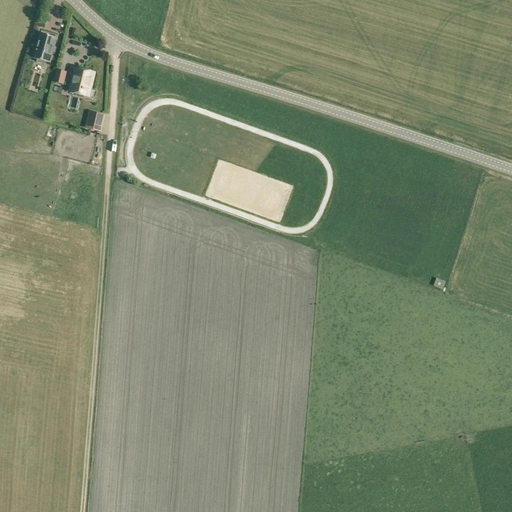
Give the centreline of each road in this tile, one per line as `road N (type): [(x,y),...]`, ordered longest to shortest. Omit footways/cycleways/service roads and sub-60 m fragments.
road 1 (track): [(82,511),(116,39)]
road 2 (unclassified): [(511,171),(130,47),(75,0)]
